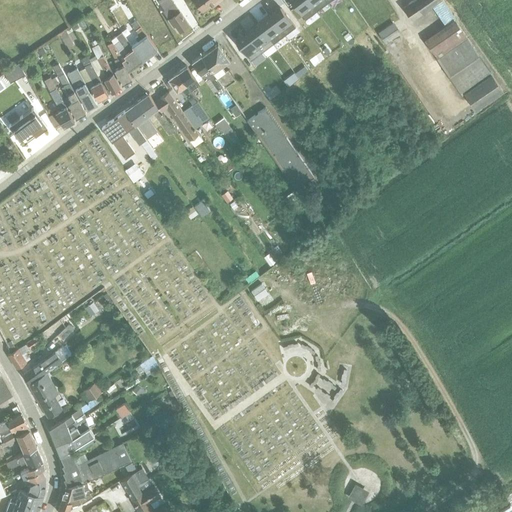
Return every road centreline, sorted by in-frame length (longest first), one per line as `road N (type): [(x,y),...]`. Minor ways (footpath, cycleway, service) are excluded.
road 1 (tertiary): [(247,0),(0,191)]
road 2 (track): [(416,511),(464,482),(473,445),(401,333),(381,310),(361,305)]
road 3 (tertiary): [(0,350),(46,433),(54,463),(46,511)]
